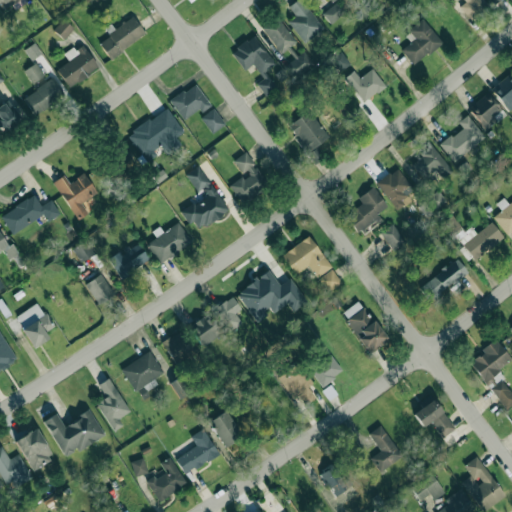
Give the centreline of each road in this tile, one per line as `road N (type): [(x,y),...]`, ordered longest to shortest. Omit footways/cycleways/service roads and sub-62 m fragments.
road 1 (residential): [(0,411),(312,196),(511,29)]
road 2 (residential): [(162,0),(511,460)]
road 3 (residential): [(198,511),(429,353),(511,285)]
road 4 (residential): [(0,176),(245,0)]
